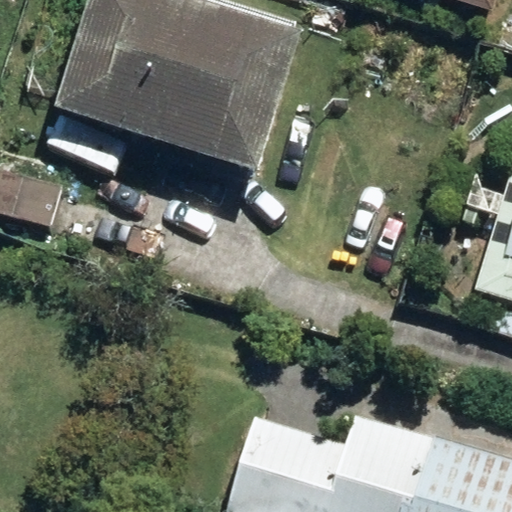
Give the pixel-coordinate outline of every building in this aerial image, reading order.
[(104,0),(71,106),(274,170),(318,31),(218,0),(104,0)] [(461,0),(503,12),(506,0),(461,0)] [(0,212),(58,228),(68,190),(0,171),(0,212)] [(511,192),(481,292),(511,301),(511,192)] [(497,336),(511,341),(511,316),(504,314),(497,336)] [(236,511),(511,511),(511,457),(365,417),(355,449),(263,423),(236,511)]
